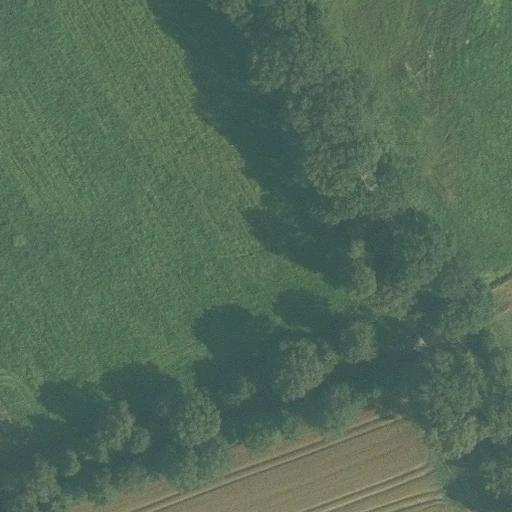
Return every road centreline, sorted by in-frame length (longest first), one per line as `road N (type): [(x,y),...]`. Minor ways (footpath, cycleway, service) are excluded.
road 1 (unclassified): [(272,0),(511,448)]
road 2 (track): [(446,327),(0,494)]
